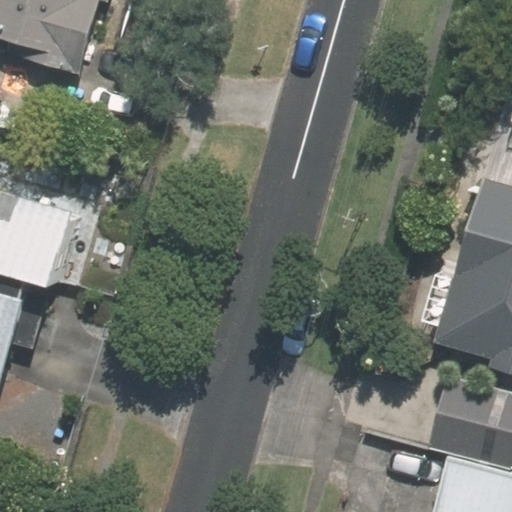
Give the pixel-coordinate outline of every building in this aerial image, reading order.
[(99,0),(0,0),(0,38),(10,40),(7,53),(81,80),(85,57),(87,58),(99,0)] [(490,357),(488,368),(511,374),(511,185),(481,176),(431,341),(490,357)] [(74,216),(0,194),(0,277),(52,292),(74,216)] [(0,390),(24,306),(0,298),(0,390)] [(511,511),(511,473),(449,458),(434,511),(511,511)]
